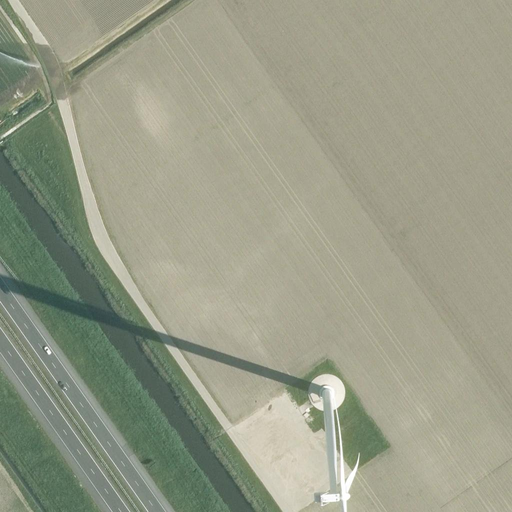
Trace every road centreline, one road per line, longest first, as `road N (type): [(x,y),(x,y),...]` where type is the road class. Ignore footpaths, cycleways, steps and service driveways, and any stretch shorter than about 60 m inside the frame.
road 1 (motorway): [(156,511),(0,289)]
road 2 (motorway): [(0,340),(120,511)]
